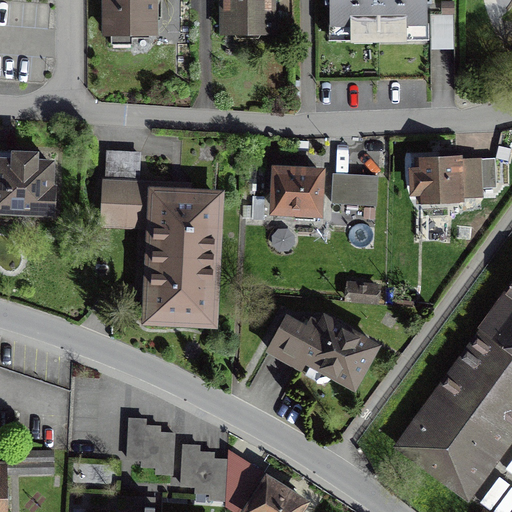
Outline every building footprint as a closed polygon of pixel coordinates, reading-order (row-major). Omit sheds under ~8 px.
[(154,0),(105,0),(106,33),(155,32),(154,0)] [(226,0),(226,34),(270,34),(270,0),(226,0)] [(331,0),(332,35),(424,35),(424,23),(424,0),(331,0)] [(0,160),(0,208),(49,211),(51,164),(31,163),(31,153),(5,152),(5,156),(5,161),(0,160)] [(139,156),(103,155),(102,183),(101,214),(143,215),(152,216),(150,300),(149,319),(211,321),(215,186),(187,186),(167,185),(154,184),(138,184),(139,156)] [(418,169),(408,170),(409,192),(420,192),(420,200),(474,199),(474,188),(496,187),(495,158),(418,160),(418,164),(418,169)] [(299,172),(276,171),(274,213),(318,215),(320,172),(299,172)] [(374,206),(375,176),(333,175),(332,205),(374,206)] [(376,287),(349,285),(348,301),(375,303),(376,287)] [(511,293),(488,327),(511,345),(511,293)] [(287,319),(267,353),(298,371),(306,357),(353,384),(373,349),(324,320),(320,327),(310,321),(307,326),(305,329),(287,319)] [(511,426),(511,345),(488,327),(397,446),(463,494),(475,478),(494,451),(511,426)] [(145,420),(129,419),(128,459),(142,459),(142,466),(157,466),(157,473),(172,474),(174,434),(159,434),(159,427),(144,427),(145,420)] [(199,446),(183,445),(182,485),(196,485),(196,492),(211,493),(211,499),(225,500),(227,460),(213,459),(213,453),(198,452),(199,446)] [(260,472),(227,450),(227,460),(225,500),(225,506),(236,511),(260,472)] [(52,453),(27,454),(27,475),(53,475),(52,453)] [(290,494),(267,480),(247,511),(298,511),(304,503),(290,494)]
